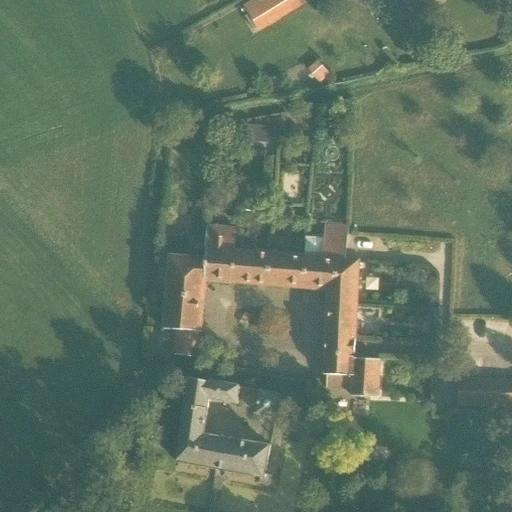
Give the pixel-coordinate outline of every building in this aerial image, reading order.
[(259,31),(301,5),(298,0),(254,0),(244,6),(259,31)] [(305,71),(320,84),(329,73),(314,60),(305,71)] [(246,126),(246,142),(275,142),(275,127),(246,126)] [(328,292),(331,225),(325,224),(324,259),(305,257),(302,290),(328,292)] [(358,301),(360,261),(346,260),(348,225),(331,225),(328,292),(328,299),(358,301)] [(241,284),(244,252),(234,252),(236,228),(209,226),(207,253),(207,260),(206,281),(207,282),(241,284)] [(276,288),(279,255),(244,252),(241,284),(276,288)] [(302,290),(305,257),(279,255),(276,288),(302,290)] [(204,307),(207,282),(206,281),(207,260),(169,258),(166,305),(204,307)] [(353,357),(353,353),(355,353),(356,342),(358,301),(328,299),(325,340),(325,353),(326,353),(326,354),(353,357)] [(202,333),(204,307),(166,305),(164,330),(176,331),(174,356),(197,358),(199,333),(202,333)] [(353,357),(326,354),(326,353),(325,353),(324,376),(327,376),(327,389),(352,390),(352,396),(379,398),(381,360),(355,359),(355,353),(353,353),(353,357)] [(237,406),(241,388),(189,379),(178,462),(199,467),(217,470),(261,477),(259,484),(270,486),(272,476),(265,475),(271,447),(204,434),(211,400),(237,406)] [(474,406),(475,380),(459,379),(458,406),(474,406)] [(489,407),(490,381),(475,380),(474,406),(489,407)] [(505,408),(506,381),(490,381),(489,407),(505,408)] [(277,418),(280,395),(259,391),(254,415),(277,418)]
